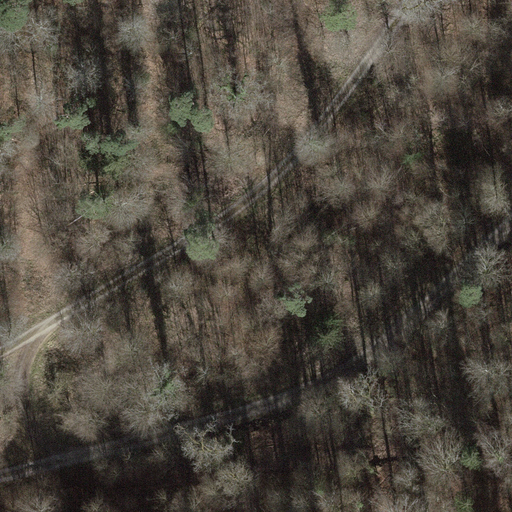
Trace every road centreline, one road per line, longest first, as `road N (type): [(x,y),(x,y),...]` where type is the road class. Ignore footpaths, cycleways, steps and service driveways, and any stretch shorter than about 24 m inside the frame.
road 1 (track): [(76,458),(32,429),(19,391),(45,329),(261,192),(335,118),(418,0)]
road 2 (track): [(511,217),(378,348),(291,395),(0,478)]
